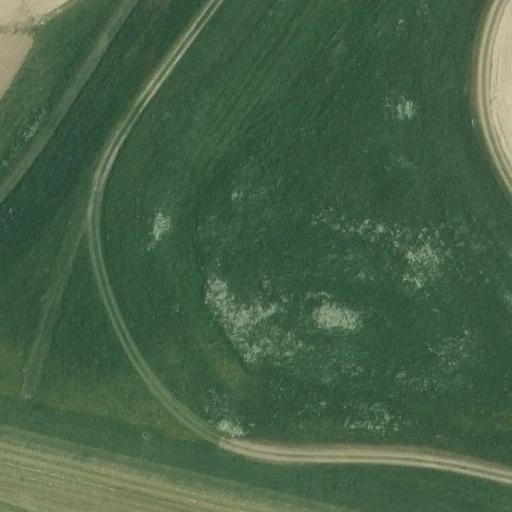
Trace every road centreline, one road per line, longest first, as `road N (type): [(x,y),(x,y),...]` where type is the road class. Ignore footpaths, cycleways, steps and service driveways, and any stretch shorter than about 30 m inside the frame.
road 1 (track): [(511,475),(410,455),(296,454),(222,443)]
road 2 (track): [(511,171),(487,126),(482,98),(484,59),(503,0)]
